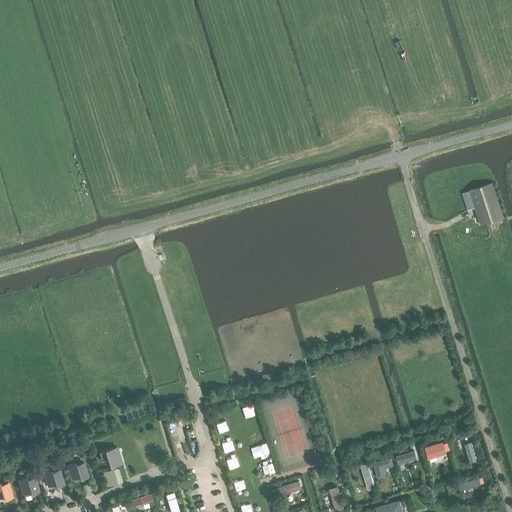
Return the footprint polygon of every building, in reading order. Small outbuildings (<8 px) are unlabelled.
[(468,209),(475,207),(481,225),(504,218),(492,182),(469,190),(463,192),(468,209)] [(425,447),(429,459),(447,453),(450,452),(450,450),(449,445),(445,446),(443,441),(425,447)] [(470,462),(477,460),(472,441),(464,443),(470,462)] [(110,466),(122,462),(117,446),(99,452),(102,460),(108,459),(110,466)] [(417,458),(414,449),(396,455),(398,463),(417,458)] [(394,465),(391,456),(373,462),(378,478),(387,475),(384,468),(394,465)] [(75,461),(68,463),(73,478),(79,475),(80,478),(87,476),(83,461),(76,464),(75,461)] [(368,489),(375,487),(368,463),(360,465),(368,489)] [(117,467),(102,471),(107,486),(121,482),(117,467)] [(52,468),(44,471),(49,485),(56,483),(57,485),(64,483),(59,469),(52,471),(52,468)] [(27,476),(19,478),(24,493),(31,491),(31,493),(39,491),(34,477),(27,479),(27,476)] [(481,484),(479,477),(458,483),(460,490),(481,484)] [(301,478),(278,486),(281,495),(304,487),(301,478)] [(0,481),(0,496),(4,496),(5,498),(12,496),(8,482),(1,484),(0,481)] [(337,485),(329,487),(336,509),(344,507),(337,485)] [(171,511),(175,511),(180,511),(174,492),(166,495),(171,511)] [(131,499),(133,505),(153,499),(151,493),(131,499)] [(376,506),(377,511),(403,511),(400,499),(376,506)]
